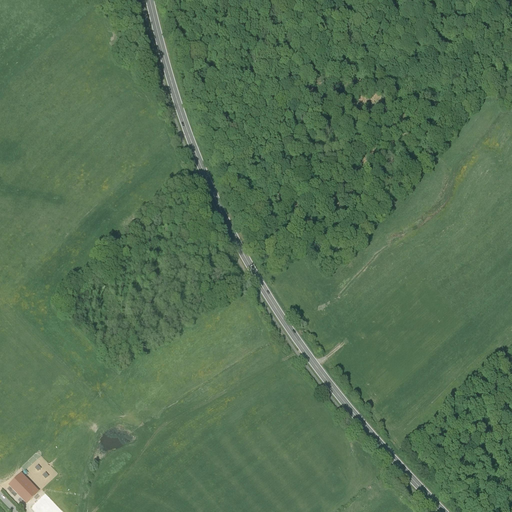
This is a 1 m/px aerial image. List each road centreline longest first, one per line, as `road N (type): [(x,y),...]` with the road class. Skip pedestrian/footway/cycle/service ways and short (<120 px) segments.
road 1 (primary): [(151,0),(187,134),(250,269),(355,418),(443,511)]
road 2 (track): [(94,511),(164,423),(302,348)]
